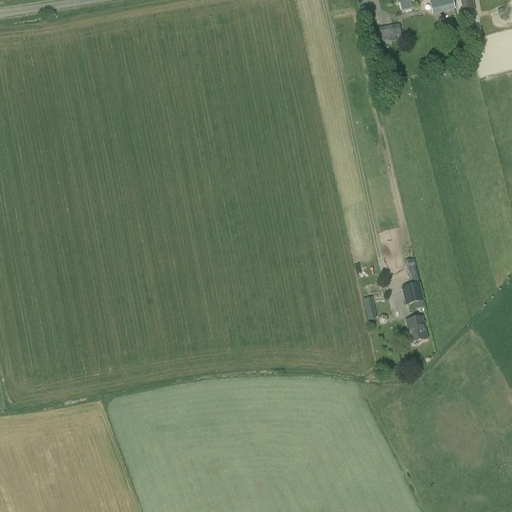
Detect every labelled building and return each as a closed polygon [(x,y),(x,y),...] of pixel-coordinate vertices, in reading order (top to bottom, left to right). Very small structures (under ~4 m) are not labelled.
[(452,0),(432,0),(428,1),(432,16),(455,10),(452,0)] [(459,0),(462,15),(475,12),(472,0),(459,0)] [(399,24),(378,29),(381,42),(402,37),(399,24)] [(424,302),(415,266),(405,268),(409,286),(401,288),(405,307),(424,302)] [(371,298),(363,300),(365,307),(373,305),(371,298)] [(382,316),(378,319),(379,324),(384,326),(387,323),(386,318),(382,316)] [(410,344),(427,341),(422,318),(405,322),(410,344)]
